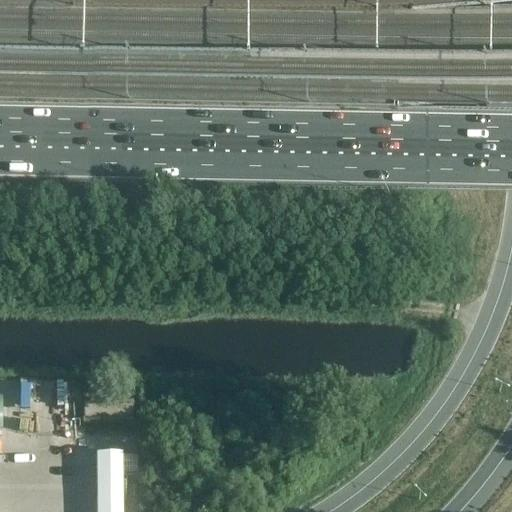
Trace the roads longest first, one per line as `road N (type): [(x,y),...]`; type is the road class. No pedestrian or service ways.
road 1 (motorway): [(0,132),(511,142)]
road 2 (secondary): [(511,283),(453,406),(407,462),(345,511)]
